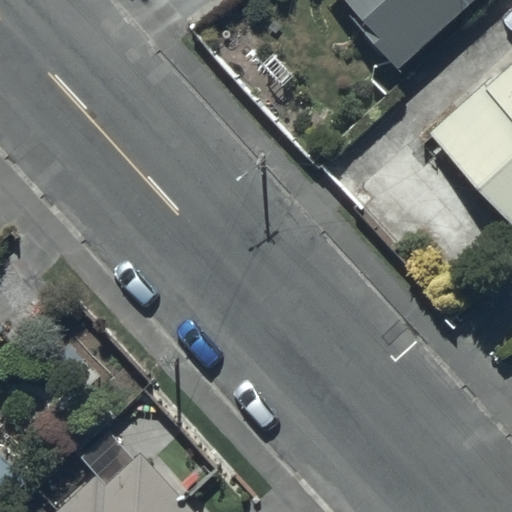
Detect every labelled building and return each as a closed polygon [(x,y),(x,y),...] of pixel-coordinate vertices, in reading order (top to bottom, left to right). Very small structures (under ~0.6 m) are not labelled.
[(341,0),(407,69),(478,0),(341,0)] [(511,63),(431,136),(511,225),(511,63)] [(0,338),(8,330),(0,321),(0,338)] [(0,511),(31,481),(0,449),(0,511)] [(197,511),(145,453),(111,483),(103,474),(59,511),(197,511)]
